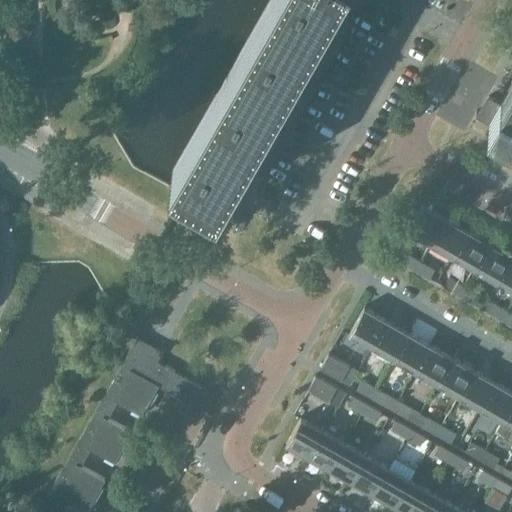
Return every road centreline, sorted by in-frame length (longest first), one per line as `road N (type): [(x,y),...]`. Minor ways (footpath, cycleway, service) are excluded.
road 1 (residential): [(301,325),(0,155)]
road 2 (residential): [(321,511),(238,459),(239,429),(301,325)]
road 3 (residential): [(511,367),(335,266)]
road 4 (residential): [(409,145),(491,0)]
road 5 (residential): [(335,266),(409,145)]
road 6 (residential): [(511,207),(409,145)]
